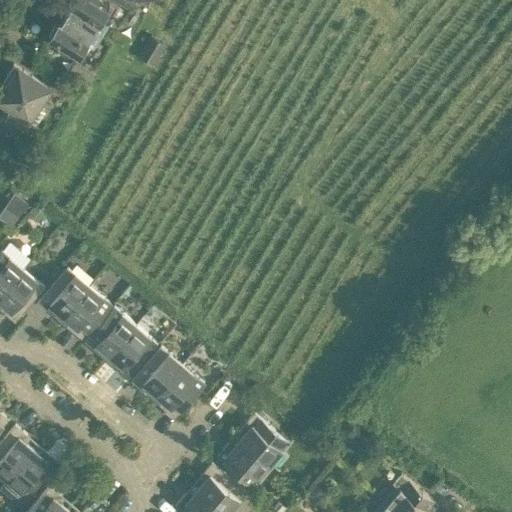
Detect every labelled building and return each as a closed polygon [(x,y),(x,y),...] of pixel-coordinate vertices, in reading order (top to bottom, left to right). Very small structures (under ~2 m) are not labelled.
[(70,0),(64,11),(94,29),(109,5),(101,0),(70,0)] [(116,0),(129,8),(134,0),(116,0)] [(78,53),(94,29),(64,11),(58,21),(53,21),(49,29),(51,31),(49,34),(78,53)] [(150,33),(138,54),(154,64),(167,43),(150,33)] [(75,59),(66,72),(86,84),(94,71),(75,59)] [(50,86),(13,62),(6,74),(11,77),(0,94),(0,98),(36,123),(45,109),(37,104),(50,86)] [(38,218),(43,211),(33,202),(27,209),(38,218)] [(0,293),(23,266),(1,248),(0,249),(0,293)] [(76,253),(70,252),(66,258),(75,260),(76,253)] [(63,313),(89,283),(68,265),(38,300),(50,310),(54,305),(63,313)] [(23,266),(0,293),(0,298),(7,305),(3,310),(15,320),(45,285),(23,266)] [(110,301),(89,283),(63,313),(73,322),(69,327),(80,336),(110,301)] [(110,353),(135,323),(114,304),(84,339),(96,350),(100,345),(110,353)] [(157,341),(135,323),(110,353),(120,361),(116,366),(127,376),(157,341)] [(156,393),(182,362),(161,344),(130,379),(143,389),(147,385),(156,393)] [(203,381),(182,362),(156,393),(166,401),(162,406),(174,416),(203,381)] [(0,427),(8,417),(0,410),(0,427)] [(248,426),(239,436),(269,462),(288,439),(253,410),(243,422),(248,426)] [(334,419),(331,422),(331,427),(334,430),(339,430),(342,427),(342,422),(339,419),(334,419)] [(0,469),(7,476),(33,446),(23,438),(27,433),(15,423),(0,441),(0,469)] [(269,462),(239,436),(231,446),(226,442),(216,454),(251,483),(269,462)] [(33,446),(7,476),(8,477),(0,486),(17,500),(25,491),(28,494),(58,459),(47,450),(43,455),(33,446)] [(206,476),(197,486),(227,511),(246,489),(211,460),(201,471),(206,476)] [(395,485),(382,500),(396,511),(429,511),(437,503),(400,472),(391,481),(395,485)] [(49,483),(24,511),(62,511),(67,507),(57,498),(61,493),(49,483)] [(314,485),(307,493),(316,500),(322,493),(314,485)] [(226,511),(227,511),(197,486),(189,495),(185,491),(174,503),(181,509),(179,511),(226,511)] [(62,511),(98,511),(108,501),(96,491),(78,511),(72,511),(67,507),(62,511)] [(365,511),(366,511),(365,511),(396,511),(382,500),(372,511),(365,511)]
